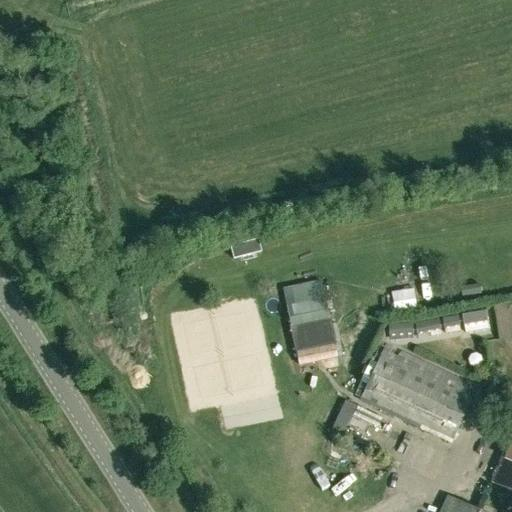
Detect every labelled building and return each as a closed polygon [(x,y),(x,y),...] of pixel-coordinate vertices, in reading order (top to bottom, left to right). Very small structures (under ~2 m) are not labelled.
[(291,330),(329,322),(325,302),(287,310),(291,330)] [(207,409),(279,393),(262,315),(189,331),(207,409)] [(299,366),(337,358),(329,322),(291,330),(299,366)] [(451,443),(474,393),(383,350),(359,399),(451,443)] [(511,493),(511,441),(492,483),(511,493)] [(477,511),(448,498),(441,511),(477,511)]
